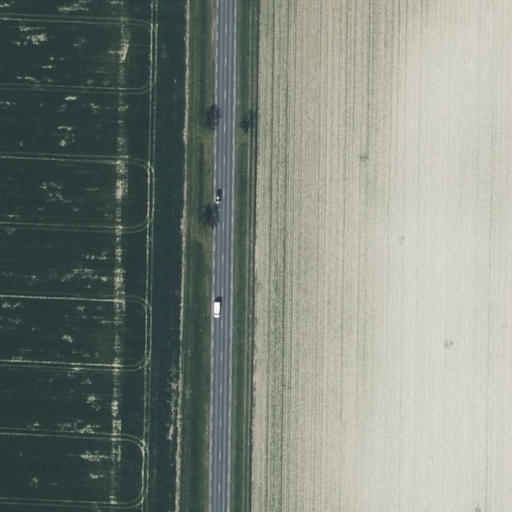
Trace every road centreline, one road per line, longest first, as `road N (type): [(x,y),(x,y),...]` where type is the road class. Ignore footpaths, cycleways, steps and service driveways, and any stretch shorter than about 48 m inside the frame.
road 1 (track): [(189,0),(180,511)]
road 2 (primary): [(224,0),(216,511)]
